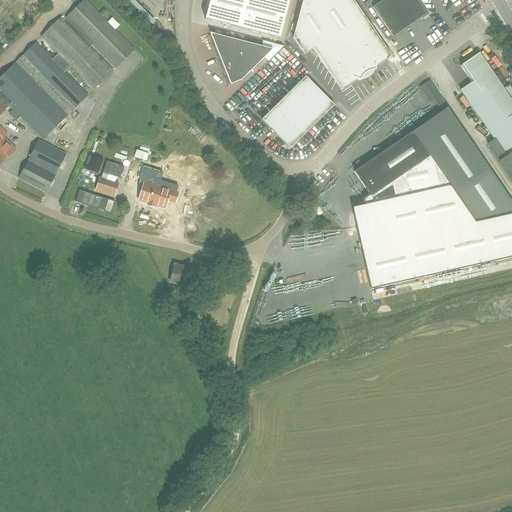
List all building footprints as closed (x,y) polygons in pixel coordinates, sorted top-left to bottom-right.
[(0,95),(10,106),(43,140),(88,95),(65,72),(70,66),(93,90),(113,71),(89,47),(92,45),(115,68),(134,50),(85,0),(84,0),(63,21),(60,18),(41,37),(58,54),(52,59),(36,43),(23,55),(16,62),(0,77),(0,95)] [(209,0),(205,20),(280,39),(290,0),(209,0)] [(374,70),(375,70),(375,67),(391,56),(353,0),(302,0),(293,38),(304,54),(305,54),(299,46),(307,41),(341,90),(357,79),(360,80),(361,78),(363,75),(369,71),(370,71),(374,70)] [(428,14),(418,0),(383,0),(373,7),(393,37),(428,14)] [(264,57),(268,62),(284,47),(263,41),(261,46),(210,33),(230,85),(241,80),(264,57)] [(511,101),(479,53),(460,66),(471,83),(460,90),(494,140),(487,144),(511,180),(511,101)] [(306,77),(262,119),(291,148),(334,106),(306,77)] [(0,114),(10,106),(0,95),(0,114)] [(511,202),(506,193),(448,108),(354,172),(370,196),(364,200),(365,205),(352,208),(371,290),(511,257),(511,202)] [(4,137),(0,141),(0,165),(16,149),(4,137)] [(66,154),(39,140),(19,178),(46,193),(66,154)] [(97,174),(101,161),(90,157),(85,170),(97,174)] [(167,200),(175,203),(177,194),(175,193),(177,186),(160,181),(162,173),(142,167),(139,178),(141,179),(142,179),(141,182),(140,181),(138,186),(142,187),(138,200),(148,203),(155,205),(165,208),(167,200)] [(114,197),(119,183),(99,177),(95,191),(114,197)] [(201,269),(173,263),(169,284),(197,289),(201,269)]
